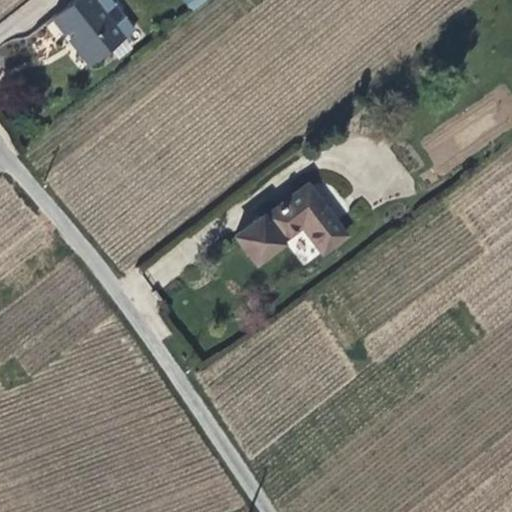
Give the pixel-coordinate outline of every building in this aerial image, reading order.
[(71,38),(77,46),(106,20),(89,0),(71,0),(49,18),(68,41),(71,38)] [(182,0),(195,13),(208,0),(182,0)] [(86,56),(117,32),(106,20),(77,46),(86,56)] [(89,60),(119,35),(117,32),(86,56),(89,60)] [(1,69),(0,69),(0,106),(19,93),(1,69)] [(302,253),(325,236),(289,185),(246,215),(264,239),(282,226),(302,253)]
